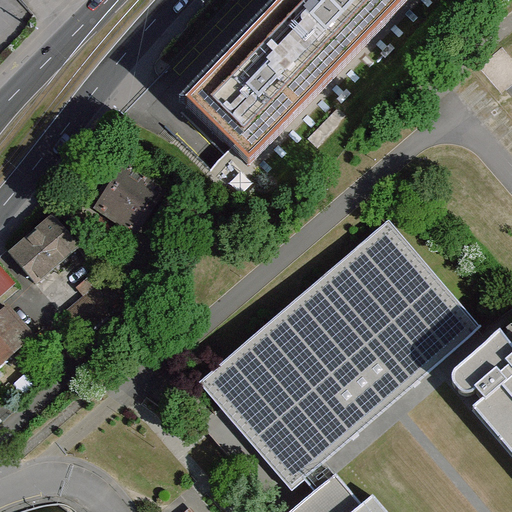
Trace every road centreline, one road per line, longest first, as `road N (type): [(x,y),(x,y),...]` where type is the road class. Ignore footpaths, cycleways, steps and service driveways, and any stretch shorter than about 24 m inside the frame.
road 1 (primary): [(0,211),(176,0)]
road 2 (primary): [(107,0),(0,110)]
